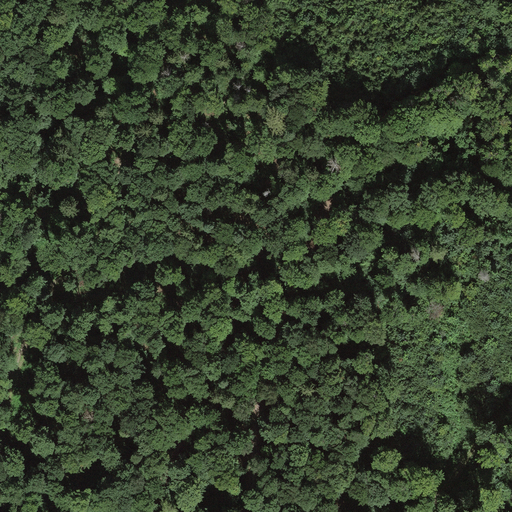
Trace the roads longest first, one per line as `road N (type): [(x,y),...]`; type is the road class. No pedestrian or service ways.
road 1 (track): [(511,59),(489,50),(451,66),(396,106),(345,164),(264,367),(245,511)]
road 2 (track): [(202,0),(168,15),(136,63),(112,200),(79,261),(45,288),(0,413)]
road 3 (track): [(151,511),(280,223),(300,194),(345,164)]
road 4 (track): [(511,396),(427,511)]
